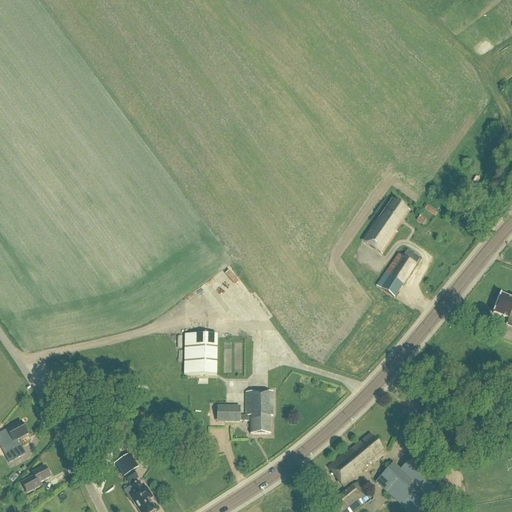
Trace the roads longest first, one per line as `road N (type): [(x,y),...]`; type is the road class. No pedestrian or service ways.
road 1 (secondary): [(216,511),(339,424),(511,223)]
road 2 (unclassified): [(101,511),(0,335)]
road 3 (track): [(16,361),(189,321)]
